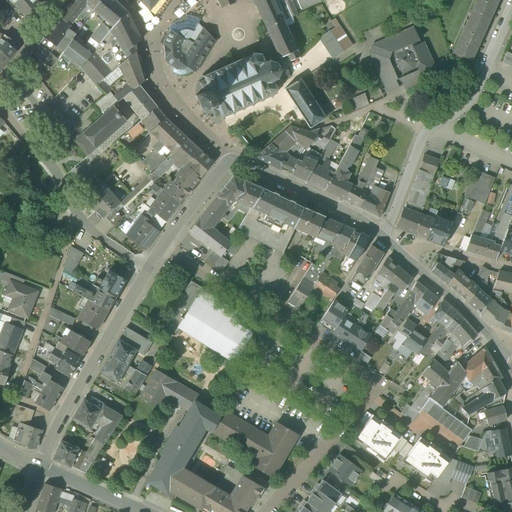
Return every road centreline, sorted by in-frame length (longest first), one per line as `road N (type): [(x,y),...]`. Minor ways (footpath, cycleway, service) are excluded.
road 1 (residential): [(265,511),(360,406),(370,380),(162,245)]
road 2 (residential): [(377,232),(390,219),(421,136),(475,92),(511,8)]
road 3 (residential): [(75,211),(12,399),(61,419)]
road 4 (residential): [(147,268),(61,419)]
road 5 (residential): [(230,157),(377,232)]
road 6 (residential): [(397,252),(511,361)]
road 7 (residential): [(75,211),(0,109)]
